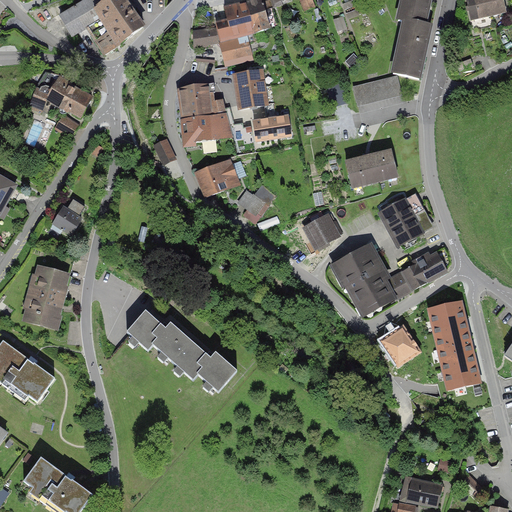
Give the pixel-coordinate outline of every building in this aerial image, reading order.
[(93,0),(88,0),(61,17),(73,37),(88,28),(103,19),(96,7),(97,7),(93,0)] [(93,0),(97,7),(96,7),(103,19),(88,28),(105,56),(116,49),(116,50),(123,46),(122,46),(144,28),(142,26),(123,0),(93,0)] [(315,7),(312,0),(300,0),(305,11),(315,7)] [(431,0),(404,0),(400,21),(405,22),(425,27),(431,0)] [(503,0),(468,0),(473,21),(506,13),(503,0)] [(218,30),(195,33),(195,48),(221,42),(226,64),(250,58),(245,37),(279,27),(271,3),(269,2),(261,4),(259,1),(226,9),(229,22),(217,24),(218,30)] [(425,27),(405,22),(394,75),(420,80),(431,28),(425,27)] [(474,67),(471,60),(457,65),(460,72),(474,67)] [(61,78),(47,74),(37,90),(30,108),(42,112),(48,99),(62,107),(60,110),(61,113),(63,115),(66,114),(68,111),(81,119),(92,102),(71,89),(77,77),(66,71),(61,78)] [(267,105),(262,73),(236,77),(241,109),(267,105)] [(399,81),(353,91),(357,108),(402,97),(399,81)] [(215,90),(182,93),(187,155),(220,152),(215,90)] [(79,127),(63,117),(56,129),(72,138),(79,127)] [(288,117),(254,122),(257,142),(291,137),(288,117)] [(153,145),(162,164),(177,157),(168,138),(153,145)] [(392,154),(347,164),(353,189),(398,178),(392,154)] [(239,175),(245,173),(241,161),(235,163),(239,175)] [(229,162),(196,174),(205,198),(239,186),(229,162)] [(0,216),(18,185),(0,174),(0,216)] [(250,209),(245,215),(257,224),(269,207),(277,197),(263,185),(255,197),(248,192),(240,202),(250,209)] [(406,201),(382,214),(400,246),(405,251),(417,245),(414,239),(423,234),(418,223),(427,218),(421,207),(412,212),(406,201)] [(86,217),(64,204),(54,221),(75,234),(86,217)] [(332,215),(306,229),(319,252),(330,246),(328,243),(343,235),(332,215)] [(372,247),(333,269),(343,288),(347,286),(358,307),(363,305),(367,311),(382,303),(383,305),(405,293),(406,296),(413,292),(403,274),(387,283),(379,269),(383,267),(372,247)] [(423,262),(403,274),(413,292),(448,273),(438,255),(431,258),(429,254),(421,259),(423,262)] [(61,329),(77,275),(43,265),(27,320),(61,329)] [(463,304),(430,311),(448,390),(480,383),(463,304)] [(166,330),(146,312),(127,333),(149,352),(154,346),(194,381),(199,375),(219,393),(237,372),(216,354),(211,360),(171,325),(166,330)] [(404,327),(381,342),(389,353),(384,356),(388,362),(393,359),(399,368),(421,353),(404,327)] [(61,380),(10,344),(0,358),(0,373),(43,405),(61,380)] [(0,451),(13,433),(0,423),(0,451)] [(89,511),(102,494),(48,457),(27,487),(63,511),(89,511)] [(453,464),(445,462),(443,471),(450,473),(453,464)] [(443,487),(407,478),(402,500),(438,509),(443,487)] [(485,492),(470,478),(464,484),(471,491),(473,489),(477,493),(475,495),(479,498),(485,492)] [(0,488),(0,506),(10,491),(2,486),(0,488)]
